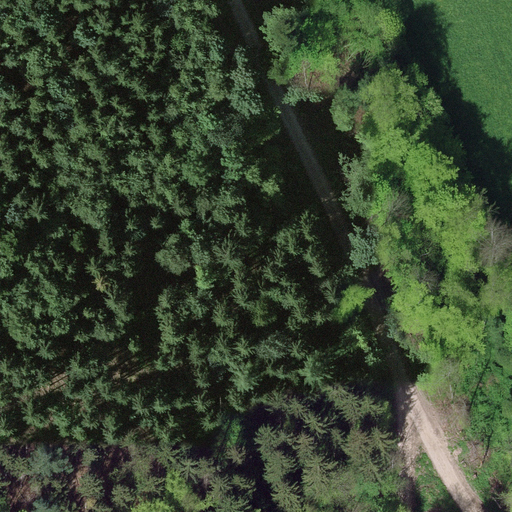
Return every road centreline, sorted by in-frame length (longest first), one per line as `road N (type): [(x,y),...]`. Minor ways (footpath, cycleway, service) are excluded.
road 1 (track): [(234,0),(326,186),(402,375),(474,511)]
road 2 (track): [(402,375),(406,511)]
